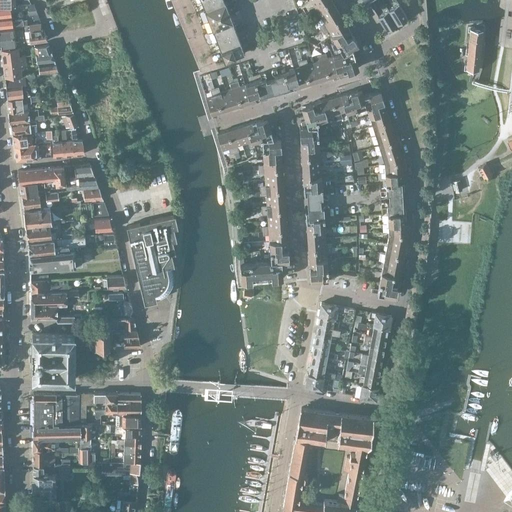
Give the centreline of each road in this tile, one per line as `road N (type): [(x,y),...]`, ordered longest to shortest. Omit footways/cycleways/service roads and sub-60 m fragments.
road 1 (residential): [(383,73),(417,180),(403,308)]
road 2 (residential): [(146,385),(141,314),(95,156)]
road 3 (residential): [(13,383),(14,270),(2,169)]
road 4 (residential): [(295,395),(146,385)]
road 5 (residential): [(146,385),(13,383)]
road 6 (residential): [(17,511),(13,383)]
road 7 (residential): [(139,511),(146,385)]
road 8 (residential): [(95,156),(53,38)]
